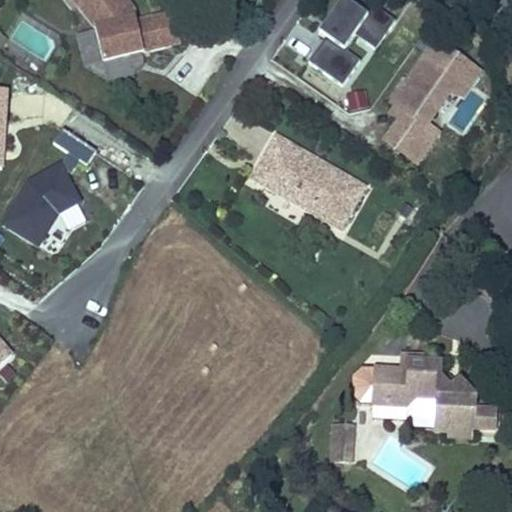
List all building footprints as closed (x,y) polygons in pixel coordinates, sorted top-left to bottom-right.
[(102,64),(180,47),(173,16),(136,24),(130,8),(123,0),(69,0),(95,32),(102,64)] [(339,0),(318,31),(325,36),(307,63),(342,88),(360,61),(344,49),(353,36),(375,51),(397,19),(374,3),(366,14),(346,0),(339,0)] [(404,113),(399,120),(384,141),(415,163),(437,132),(425,123),(454,83),(465,91),(478,74),(433,43),(390,103),(395,107),(404,113)] [(10,90),(0,89),(0,165),(6,166),(10,90)] [(352,114),(369,109),(365,93),(348,98),(352,114)] [(390,114),(399,120),(404,113),(395,107),(390,114)] [(60,162),(25,180),(0,221),(0,224),(38,247),(57,215),(82,202),(68,176),(78,162),(86,167),(96,152),(62,130),(52,145),(67,155),(61,163),(60,162)] [(341,233),(365,190),(324,167),(321,171),(313,167),(316,162),(275,139),(250,183),(341,233)] [(321,171),(324,167),(316,162),(313,167),(321,171)] [(0,366),(11,357),(0,343),(0,366)] [(398,359),(397,377),(404,377),(406,369),(418,368),(418,360),(398,359)] [(404,377),(397,377),(380,376),(379,394),(383,395),(383,414),(382,432),(401,433),(401,437),(447,439),(448,447),(467,447),(468,438),(493,438),(493,418),(472,417),(472,407),(455,386),(450,387),(443,388),(437,381),(434,378),(432,374),(432,369),(418,368),(406,369),(404,377)] [(368,413),(383,414),(383,395),(379,394),(380,376),(369,376),(368,413)] [(443,377),(437,381),(443,388),(450,387),(443,377)] [(329,466),(332,431),(324,431),(322,466),(329,466)] [(332,431),(329,466),(345,467),(347,432),(332,431)]
